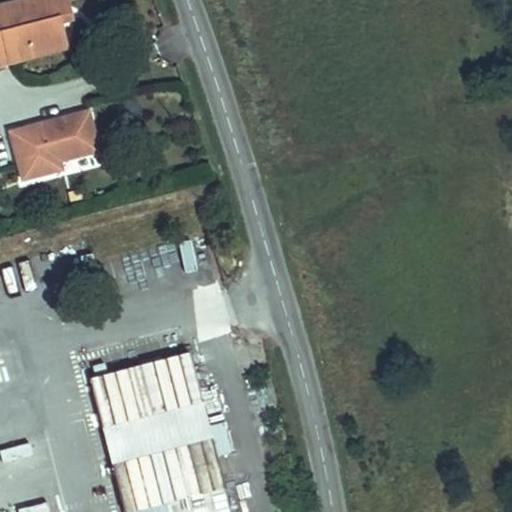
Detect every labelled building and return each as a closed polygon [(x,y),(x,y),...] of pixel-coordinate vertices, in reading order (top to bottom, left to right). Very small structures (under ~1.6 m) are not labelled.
[(0,70),(6,69),(2,57),(64,43),(59,25),(56,13),(68,10),(65,0),(38,0),(0,10),(0,70)] [(56,13),(59,25),(71,22),(68,10),(56,13)] [(2,57),(6,69),(67,54),(64,43),(2,57)] [(93,119),(12,140),(24,188),(65,178),(63,167),(103,156),(93,119)] [(165,270),(154,225),(30,255),(36,275),(29,277),(25,260),(0,266),(0,292),(1,292),(4,307),(34,298),(31,284),(38,282),(43,302),(165,270)] [(197,270),(191,241),(179,243),(184,272),(197,270)] [(193,291),(198,305),(221,297),(216,283),(193,291)] [(0,371),(19,368),(12,338),(0,340),(0,371)] [(89,381),(123,511),(224,485),(189,355),(89,381)]
